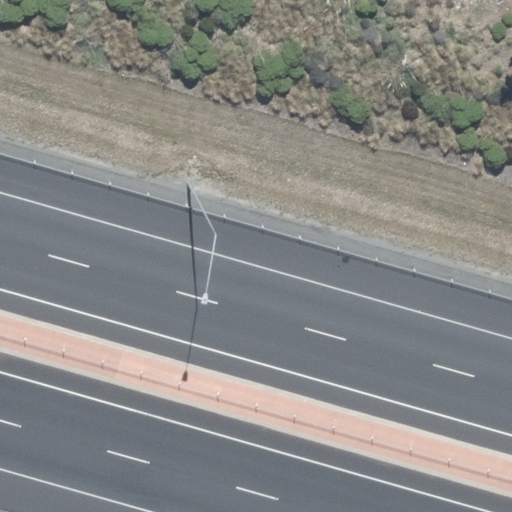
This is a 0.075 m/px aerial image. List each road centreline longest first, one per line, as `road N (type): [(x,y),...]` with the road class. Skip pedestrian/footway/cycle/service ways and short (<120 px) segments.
road 1 (motorway): [(0,240),(511,385)]
road 2 (motorway): [(313,511),(0,423)]
